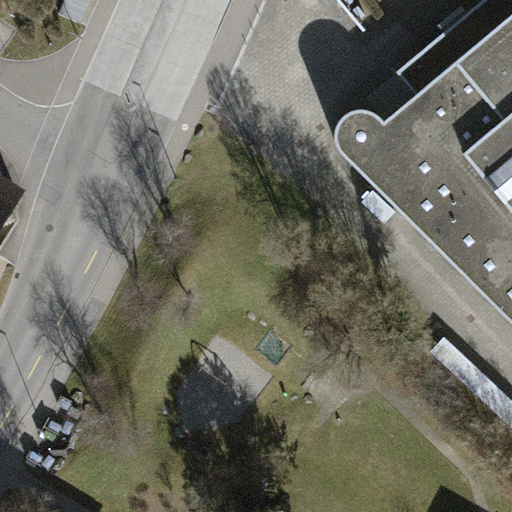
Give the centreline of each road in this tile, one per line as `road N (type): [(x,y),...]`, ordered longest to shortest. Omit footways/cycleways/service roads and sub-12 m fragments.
road 1 (tertiary): [(0,401),(100,177)]
road 2 (tertiary): [(100,177),(177,0)]
road 3 (residential): [(100,177),(0,106)]
